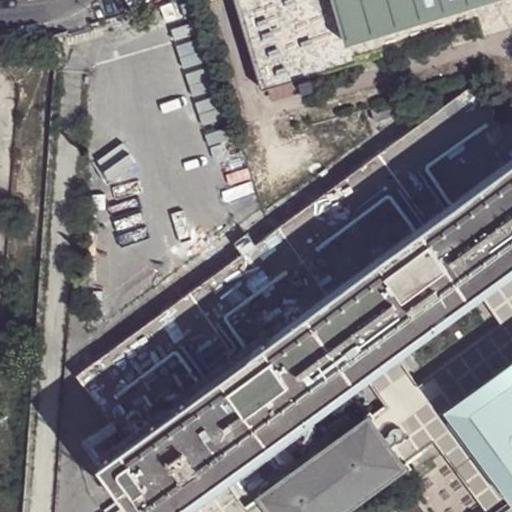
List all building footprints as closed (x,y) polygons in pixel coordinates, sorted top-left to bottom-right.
[(338,0),(234,0),(262,92),(339,69),(358,63),(356,56),(351,39),(338,0)] [(338,0),(351,39),(360,37),(483,0),(338,0)] [(411,131),(78,373),(126,440),(511,159),(511,127),(479,82),(431,117),(411,131)] [(511,257),(511,159),(126,440),(105,456),(125,483),(135,497),(145,511),(159,511),(192,489),(217,470),(357,369),(375,356),(389,346),(473,285),(511,257)] [(445,435),(457,427),(454,423),(511,379),(511,257),(473,285),(501,325),(418,385),(404,395),(386,408),(261,499),(270,511),(337,511),(437,441),(445,435)] [(357,369),(386,408),(404,395),(418,385),(389,346),(375,356),(357,369)] [(511,379),(454,423),(457,427),(511,502),(511,379)] [(445,435),(437,441),(487,511),(504,511),(511,506),(511,502),(457,427),(445,435)] [(246,511),(245,510),(217,470),(192,489),(159,511),(246,511)] [(382,511),(426,511),(411,491),(382,511)] [(245,510),(246,511),(270,511),(261,499),(245,510)]
